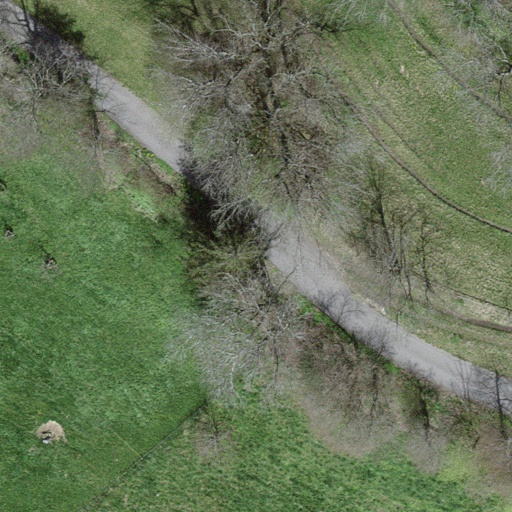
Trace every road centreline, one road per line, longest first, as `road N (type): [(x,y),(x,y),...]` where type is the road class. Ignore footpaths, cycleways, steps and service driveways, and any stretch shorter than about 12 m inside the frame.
road 1 (unclassified): [(0,20),(276,235),(373,330),(467,383),(511,398)]
road 2 (track): [(276,235),(403,303),(511,340)]
